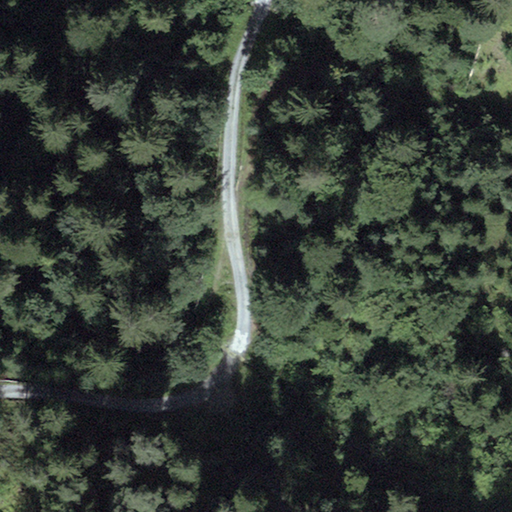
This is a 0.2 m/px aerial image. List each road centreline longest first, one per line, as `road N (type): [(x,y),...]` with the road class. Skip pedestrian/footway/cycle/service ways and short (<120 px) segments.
road 1 (track): [(0,394),(142,404),(211,386),(242,333),(234,235)]
road 2 (track): [(234,235),(235,71),(261,0)]
